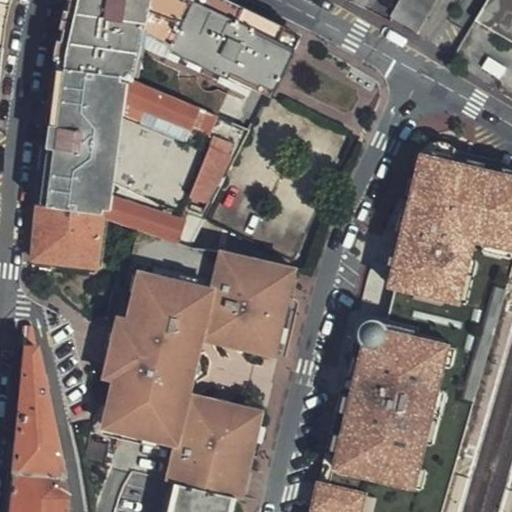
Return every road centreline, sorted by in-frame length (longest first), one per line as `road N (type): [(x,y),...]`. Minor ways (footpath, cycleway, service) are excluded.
road 1 (residential): [(274,511),(337,249),(418,75)]
road 2 (residential): [(5,296),(40,0)]
road 3 (residential): [(78,511),(45,319),(5,296)]
road 4 (tertiary): [(418,75),(277,0)]
